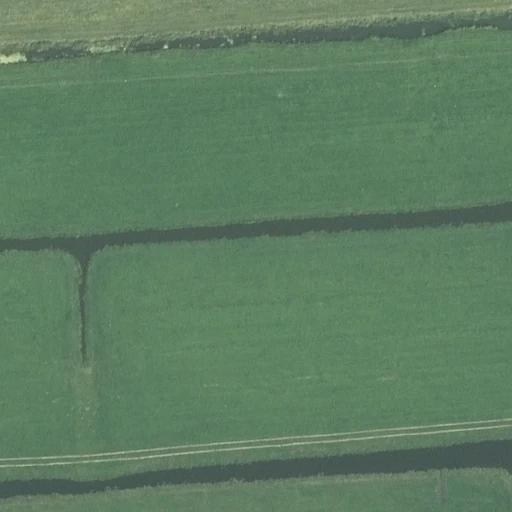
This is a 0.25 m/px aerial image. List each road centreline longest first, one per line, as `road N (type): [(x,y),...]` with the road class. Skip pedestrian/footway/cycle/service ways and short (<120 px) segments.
road 1 (track): [(511,423),(0,460)]
road 2 (track): [(0,18),(241,0)]
